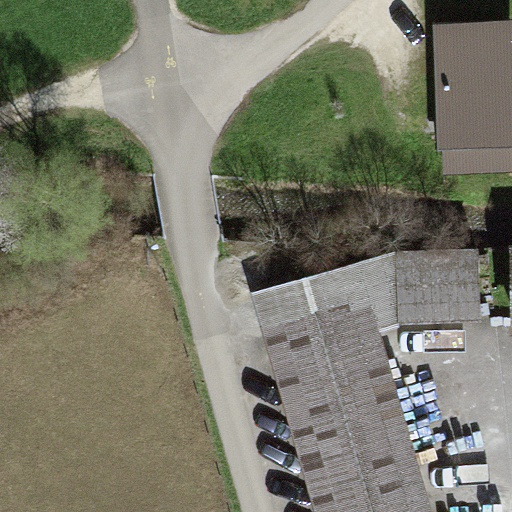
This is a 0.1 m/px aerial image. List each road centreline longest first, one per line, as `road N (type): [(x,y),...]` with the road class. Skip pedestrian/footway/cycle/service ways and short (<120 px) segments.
road 1 (track): [(152,0),(191,237),(259,511)]
road 2 (residential): [(348,0),(171,88)]
road 3 (track): [(0,126),(22,110),(104,85),(171,88)]
